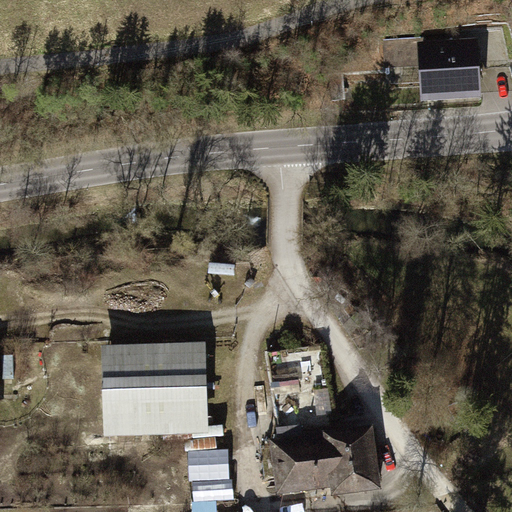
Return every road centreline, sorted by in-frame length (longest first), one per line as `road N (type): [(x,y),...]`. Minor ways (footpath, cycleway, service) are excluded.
road 1 (residential): [(283,145),(287,246),(305,301),(461,511)]
road 2 (primary): [(283,145),(0,189)]
road 3 (track): [(265,304),(238,313),(0,323)]
road 4 (primary): [(511,130),(283,145)]
